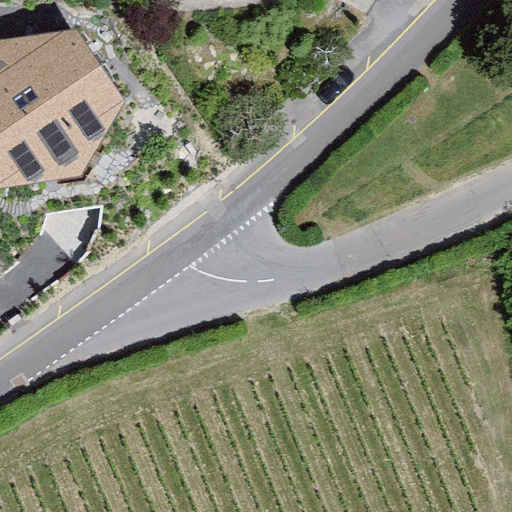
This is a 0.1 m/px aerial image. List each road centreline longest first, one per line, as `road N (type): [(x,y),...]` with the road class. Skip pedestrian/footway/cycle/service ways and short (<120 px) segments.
road 1 (unclassified): [(470,0),(235,275)]
road 2 (residential): [(511,181),(235,275)]
road 3 (unclassified): [(235,275),(0,406)]
